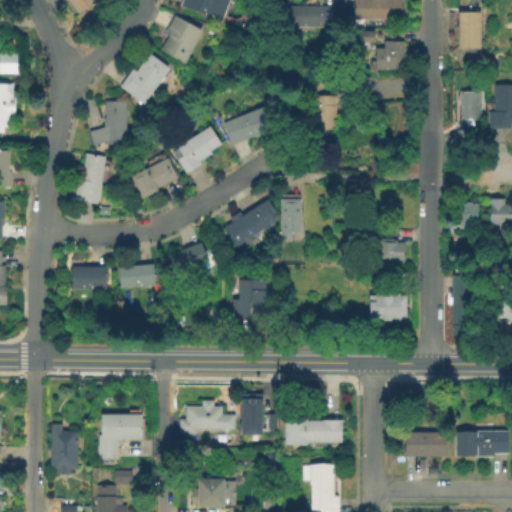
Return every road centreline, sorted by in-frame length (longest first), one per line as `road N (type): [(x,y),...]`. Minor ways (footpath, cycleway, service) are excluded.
road 1 (secondary): [(511,361),(30,355)]
road 2 (residential): [(429,0),(425,361)]
road 3 (residential): [(265,164),(149,228),(37,234)]
road 4 (track): [(427,178),(293,174),(265,164)]
road 5 (residential): [(30,355),(30,511)]
road 6 (residential): [(161,358),(162,511)]
road 7 (residential): [(369,360),(369,511)]
road 8 (residential): [(511,491),(370,491)]
road 9 (residential): [(37,234),(30,355)]
